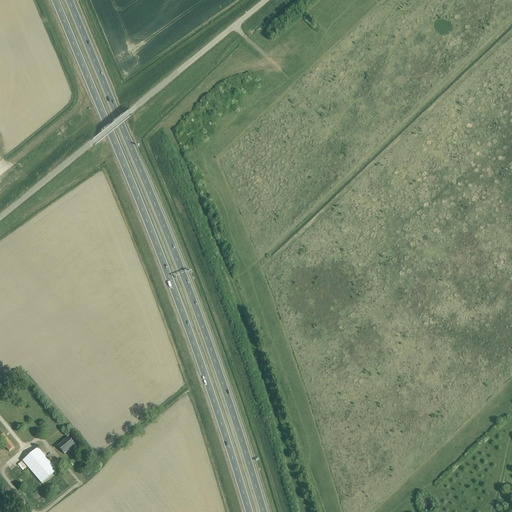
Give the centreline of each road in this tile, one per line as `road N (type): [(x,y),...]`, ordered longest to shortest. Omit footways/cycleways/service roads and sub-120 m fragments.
road 1 (track): [(322,0),(328,27),(314,57),(223,128),(202,164),(253,282),(254,318),(301,392),(311,477),(331,511)]
road 2 (trunk): [(263,511),(200,319),(68,0)]
road 3 (trunk): [(54,0),(151,231),(248,511)]
road 4 (unclassified): [(0,217),(266,0)]
